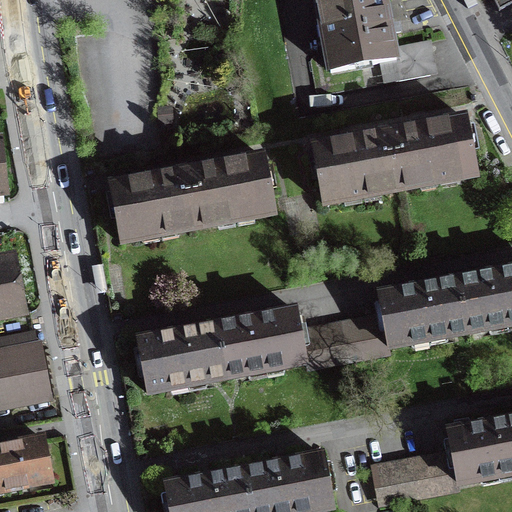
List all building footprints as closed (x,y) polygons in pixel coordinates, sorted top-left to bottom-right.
[(317,0),(319,10),(375,0),(317,0)] [(389,26),(383,0),(375,0),(319,10),(331,72),(395,60),(393,48),(389,26)] [(393,48),(395,60),(399,80),(430,74),(424,42),(393,48)] [(171,131),(169,114),(155,115),(157,133),(171,131)] [(389,134),(400,192),(477,177),(470,142),(466,119),(431,126),(389,134)] [(400,192),(389,134),(362,139),(313,148),(324,206),(400,192)] [(275,219),(264,157),(187,171),(199,233),(275,219)] [(122,247),(199,233),(187,171),(110,186),(122,247)] [(0,311),(18,308),(8,256),(0,257),(0,311)] [(106,291),(102,265),(91,267),(96,293),(106,291)] [(511,271),(497,274),(458,282),(467,333),(511,324),(511,271)] [(389,347),(467,333),(458,282),(419,289),(380,297),(383,317),(389,347)] [(217,327),(227,378),(306,363),(300,332),(296,312),(217,327)] [(383,317),(341,325),(347,355),(389,347),(383,317)] [(306,363),(347,355),(341,325),(300,332),(306,363)] [(148,393),(227,378),(217,327),(139,342),(148,393)] [(0,406),(47,398),(37,346),(0,353),(0,406)] [(511,420),(449,432),(453,453),(458,484),(511,473),(511,420)] [(0,495),(52,485),(43,439),(0,446),(0,495)] [(453,453),(407,462),(413,493),(458,484),(453,453)] [(313,511),(333,508),(323,456),(244,471),(252,511),(313,511)] [(413,493),(407,462),(373,468),(378,499),(413,493)] [(170,511),(252,511),(244,471),(166,486),(170,511)]
